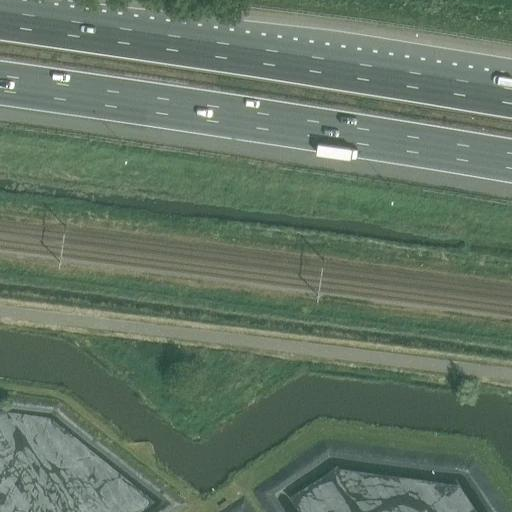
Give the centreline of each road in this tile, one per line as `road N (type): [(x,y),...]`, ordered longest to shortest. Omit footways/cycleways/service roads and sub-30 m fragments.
road 1 (motorway): [(0,82),(511,161)]
road 2 (motorway): [(511,97),(0,20)]
